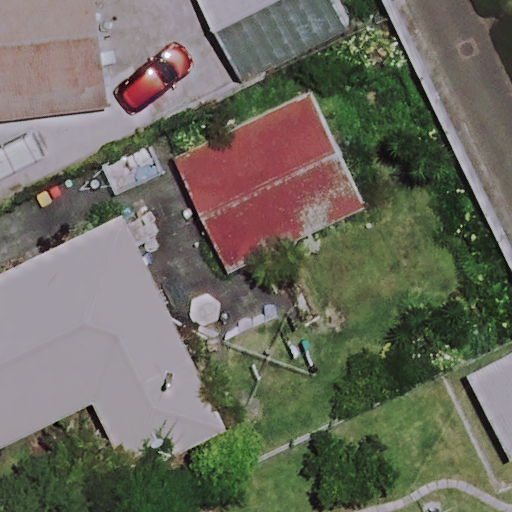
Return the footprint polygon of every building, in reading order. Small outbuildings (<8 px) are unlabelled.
[(0,0),(0,114),(102,101),(88,0),(0,0)] [(344,40),(324,0),(202,0),(246,88),(344,40)] [(360,205),(317,104),(173,166),(217,267),(360,205)] [(221,432),(116,221),(0,278),(0,440),(88,397),(128,478),(221,432)] [(511,348),(481,362),(511,431),(511,348)]
